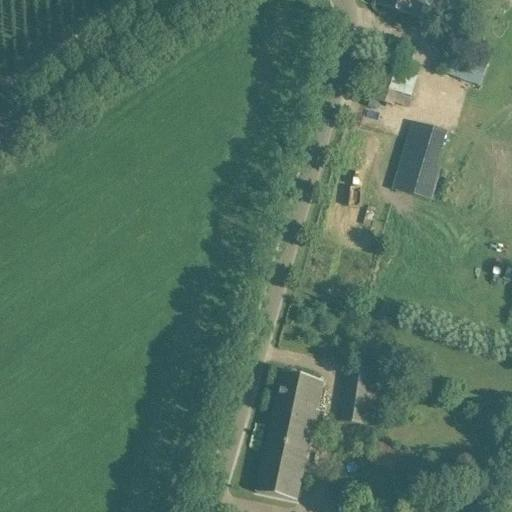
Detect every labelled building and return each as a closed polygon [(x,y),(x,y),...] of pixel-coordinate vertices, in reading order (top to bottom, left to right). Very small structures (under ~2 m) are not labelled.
[(377,0),(376,5),(428,23),(436,0),(377,0)] [(412,50),(409,49),(390,42),(371,99),(409,112),(415,97),(412,96),(422,67),(408,62),(412,50)] [(449,46),(440,72),(480,87),(490,61),(449,46)] [(419,122),(400,186),(424,193),(443,129),(419,122)] [(349,367),(340,424),(371,429),(381,372),(349,367)] [(325,383),(303,378),(283,374),(275,412),(317,420),(318,418),(325,383)] [(323,419),(318,418),(317,420),(275,412),(257,494),(298,503),(312,435),(319,437),(323,419)] [(369,462),(413,477),(420,457),(376,442),(369,462)]
